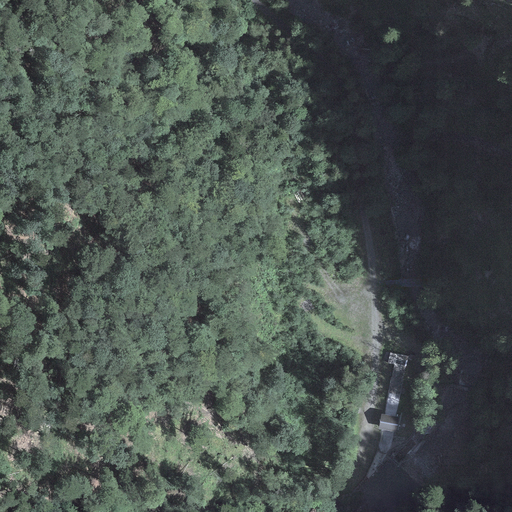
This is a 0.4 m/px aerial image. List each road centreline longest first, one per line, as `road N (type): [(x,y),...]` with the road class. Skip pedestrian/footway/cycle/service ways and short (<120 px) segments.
road 1 (track): [(330,511),(333,494),(364,453),(372,406),(377,334),(361,167),(343,84),(262,0)]
road 2 (track): [(286,188),(325,275),(342,297),(376,316)]
